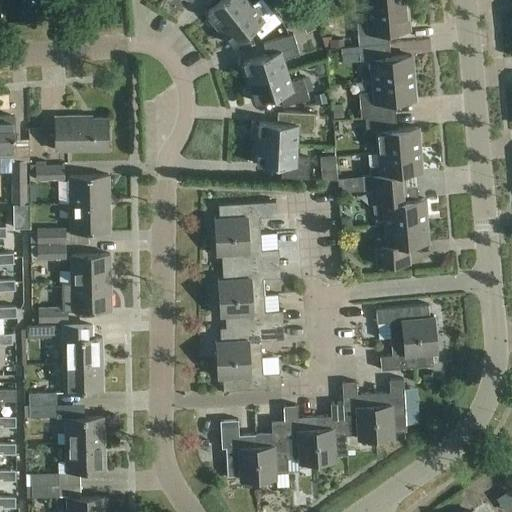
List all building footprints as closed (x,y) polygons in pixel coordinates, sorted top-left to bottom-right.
[(207,17),(218,30),(251,4),(248,0),(222,0),(207,12),(209,15),(207,17)] [(365,0),(366,9),(407,6),(406,0),(365,0)] [(251,4),(218,30),(229,44),(231,42),(233,45),(253,29),(260,39),(282,22),(269,5),(259,13),(251,4)] [(356,23),(358,46),(389,44),(388,32),(409,30),(407,6),(366,9),(367,22),(356,23)] [(306,33),(316,28),(311,18),(301,22),(306,33)] [(241,67),(246,83),(287,71),(283,59),(299,54),(293,34),(263,44),(266,55),(243,63),(244,66),(241,67)] [(324,45),(338,43),(337,35),(323,37),(324,45)] [(371,59),(373,81),(413,78),(411,56),(390,57),(389,44),(358,46),(340,48),(342,62),(371,59)] [(287,71),(246,83),(252,100),(254,99),(255,103),(279,95),(283,107),(309,98),(303,78),(291,82),(287,71)] [(361,118),(365,118),(395,115),(394,101),(415,100),(413,78),(373,81),(374,92),(359,94),(361,118)] [(315,104),(327,102),(325,92),(313,95),(315,104)] [(333,118),(343,117),(342,104),(332,105),(333,118)] [(217,123),(217,105),(195,105),(195,123),(217,123)] [(256,126),(255,143),(297,145),(298,133),(314,134),(315,113),(284,112),(283,124),(258,122),(258,126),(256,126)] [(83,118),(83,115),(54,115),(55,150),(108,149),(107,117),(83,118)] [(378,142),(379,153),(419,149),(417,127),(396,129),(395,115),(365,118),(367,143),(378,142)] [(0,116),(0,155),(15,155),(15,116),(0,116)] [(334,137),(349,135),(347,120),(332,122),(334,137)] [(297,145),(255,143),(254,161),(256,161),(256,164),(281,166),(281,178),(308,179),(309,158),(296,157),(297,145)] [(362,175),(363,190),(371,189),(371,190),(401,187),(400,173),(421,171),(419,149),(379,153),(380,165),(369,166),(370,175),(362,175)] [(11,161),(12,185),(26,185),(25,160),(11,161)] [(35,165),(35,180),(64,180),(64,165),(35,165)] [(336,170),(321,171),(321,179),(322,180),(337,180),(336,170)] [(69,175),(70,204),(109,203),(108,174),(69,175)] [(349,177),(337,178),(339,192),(351,191),(349,177)] [(12,185),(12,204),(27,203),(26,185),(12,185)] [(373,214),(384,213),(385,225),(425,221),(424,199),(403,201),(401,187),(371,190),(372,204),(373,214)] [(213,218),(214,236),(260,233),(259,217),(276,216),(275,201),(217,204),(218,218),(213,218)] [(58,217),(70,217),(70,231),(110,230),(109,203),(70,204),(58,204),(58,217)] [(13,204),(14,228),(30,227),(29,204),(13,204)] [(342,228),(352,227),(350,215),(340,216),(342,228)] [(375,238),(377,259),(378,266),(408,263),(406,245),(427,243),(425,221),(385,225),(386,237),(375,238)] [(30,231),(30,243),(37,243),(65,243),(65,228),(36,229),(36,231),(30,231)] [(280,232),(281,243),(292,242),(291,232),(289,232),(280,232)] [(220,254),(221,267),(279,263),(278,249),(261,250),(260,233),(214,236),(215,254),(220,254)] [(37,245),(37,259),(64,259),(64,244),(37,245)] [(0,264),(13,263),(12,252),(0,252),(0,264)] [(71,270),(71,282),(111,281),(110,253),(71,254),(71,270)] [(216,279),(217,298),(263,295),(262,278),(280,277),(279,263),(221,267),(222,279),(216,279)] [(58,283),(71,282),(71,270),(58,270),(58,283)] [(0,290),(14,290),(14,279),(0,279),(0,290)] [(67,309),(71,309),(72,309),(111,308),(111,281),(71,282),(71,283),(62,283),(62,307),(38,308),(38,322),(67,322),(67,309)] [(224,315),(225,327),(225,328),(276,325),(276,326),(283,325),(282,311),(264,312),(263,295),(217,298),(218,316),(224,315)] [(389,322),(390,338),(436,334),(434,316),(429,317),(428,304),(375,309),(377,323),(389,322)] [(0,317),(16,317),(16,306),(0,307),(0,317)] [(27,337),(52,337),(52,325),(27,326),(27,337)] [(214,341),(215,359),(261,357),(260,340),(277,339),(276,326),(276,325),(225,328),(225,327),(218,328),(219,341),(214,341)] [(0,344),(12,344),(11,333),(0,333),(0,344)] [(436,334),(390,338),(392,355),(380,356),(381,370),(433,365),(432,353),(437,352),(436,334)] [(63,337),(64,364),(103,363),(102,336),(63,337)] [(261,357),(215,359),(216,378),(221,377),(222,391),(281,387),(280,372),(262,373),(261,357)] [(103,363),(64,364),(65,391),(103,390),(103,363)] [(390,392),(373,393),(376,439),(394,437),(393,432),(406,431),(403,379),(389,380),(390,392)] [(342,382),(343,402),(345,435),(346,435),(357,434),(357,440),(376,439),(373,393),(356,394),(356,382),(342,382)] [(0,424),(1,425),(1,427),(15,427),(15,416),(0,415),(0,398),(1,398),(1,400),(15,400),(15,389),(0,389),(0,424)] [(28,393),(29,405),(56,404),(56,392),(28,393)] [(331,416),(314,417),(317,462),(335,461),(335,456),(347,455),(346,435),(345,435),(343,402),(330,403),(331,416)] [(56,404),(29,405),(29,417),(56,417),(56,404)] [(283,406),(284,420),(286,459),(287,458),(298,458),(299,463),(317,462),(314,417),(298,417),(297,405),(283,406)] [(65,418),(66,444),(105,443),(104,417),(74,417),(65,418)] [(258,480),(255,434),(239,435),(238,419),(220,420),(221,448),(225,448),(227,476),(239,475),(240,481),(258,480)] [(272,433),(255,434),(258,480),(276,478),(276,473),(288,472),(287,458),(286,459),(284,420),(271,421),(272,433)] [(0,451),(1,452),(1,454),(15,454),(15,443),(0,442),(0,451)] [(105,443),(66,444),(67,470),(105,469),(105,443)] [(0,478),(1,478),(1,481),(15,481),(15,469),(0,469),(0,478)] [(30,473),(31,485),(58,485),(57,473),(30,473)] [(31,485),(31,497),(58,497),(58,485),(31,485)] [(0,505),(1,505),(1,507),(15,507),(15,496),(0,495),(0,505)] [(67,498),(67,511),(106,511),(106,496),(67,498)]
